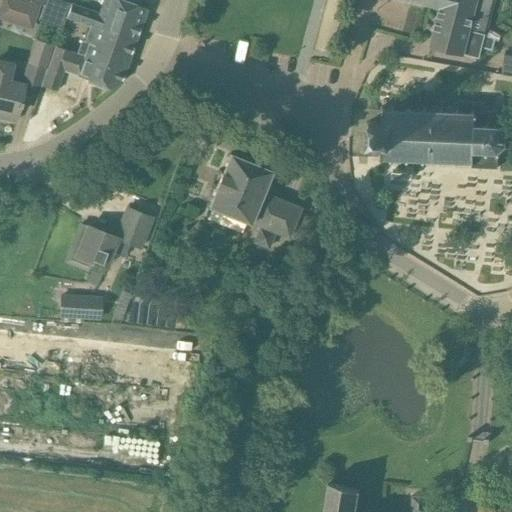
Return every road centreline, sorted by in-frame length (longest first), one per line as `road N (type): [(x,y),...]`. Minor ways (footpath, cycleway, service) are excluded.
road 1 (unclassified): [(511,298),(484,309),(379,244),(337,187),(316,120),(216,81),(187,59),(177,35)]
road 2 (tertiary): [(0,161),(61,145),(101,123),(159,74),(177,35)]
